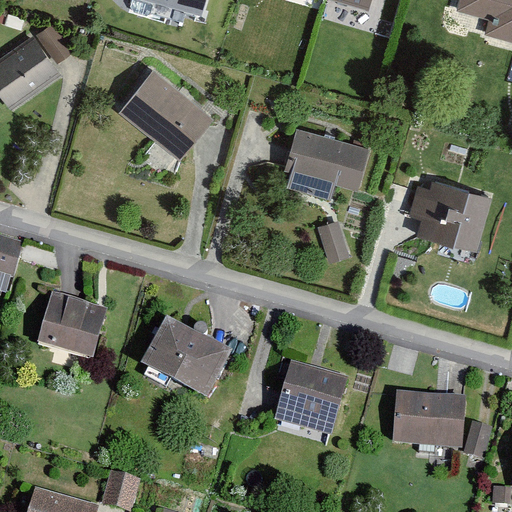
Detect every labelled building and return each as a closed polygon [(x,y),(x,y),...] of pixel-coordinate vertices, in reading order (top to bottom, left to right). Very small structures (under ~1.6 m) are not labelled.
[(207,0),(143,0),(202,16),(207,0)] [(371,0),(327,0),(368,12),(371,0)] [(511,0),(463,0),(460,14),(491,22),(488,35),(511,40),(511,0)] [(0,61),(0,95),(11,111),(61,76),(34,37),(0,61)] [(212,123),(154,72),(121,110),(179,160),(212,123)] [(358,193),(369,150),(295,131),(284,174),(292,176),(289,187),(332,198),(335,187),(358,193)] [(478,250),(491,196),(432,182),(431,189),(418,185),(410,215),(422,218),(418,235),(478,250)] [(318,225),(330,261),(351,254),(340,218),(318,225)] [(0,236),(0,274),(14,278),(24,243),(0,236)] [(106,316),(51,302),(40,347),(95,361),(106,316)] [(229,360),(167,330),(144,375),(207,406),(229,360)] [(347,382),(293,367),(278,424),(332,438),(347,382)] [(466,397),(397,393),(394,440),(463,444),(466,397)] [(474,420),(464,452),(488,458),(497,427),(474,420)] [(141,478),(112,469),(102,501),(131,510),(141,478)] [(36,486),(28,511),(98,511),(100,505),(36,486)]
